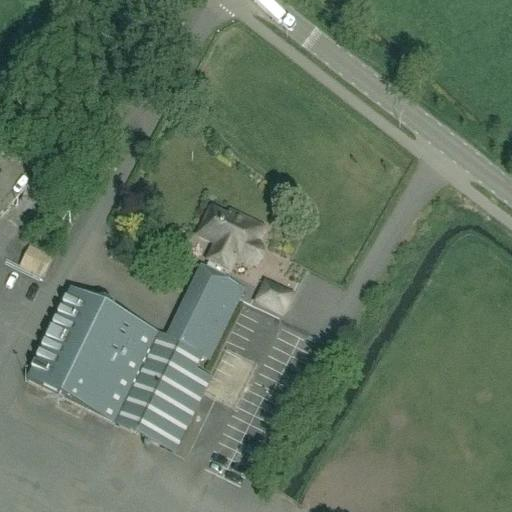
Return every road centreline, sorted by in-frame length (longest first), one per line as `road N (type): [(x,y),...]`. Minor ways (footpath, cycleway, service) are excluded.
road 1 (unknown): [(213,0),(87,231),(8,353),(7,375),(12,397),(31,414),(223,511)]
road 2 (tertiary): [(511,193),(262,0)]
